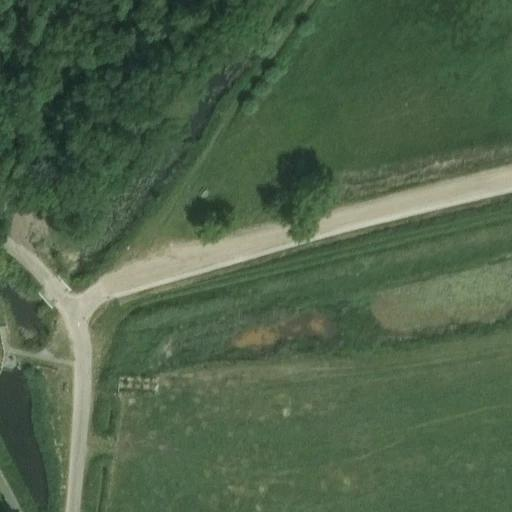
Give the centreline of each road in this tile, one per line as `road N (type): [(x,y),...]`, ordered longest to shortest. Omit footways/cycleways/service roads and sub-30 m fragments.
road 1 (track): [(511,175),(130,278)]
road 2 (unclassified): [(72,511),(85,369),(76,315)]
